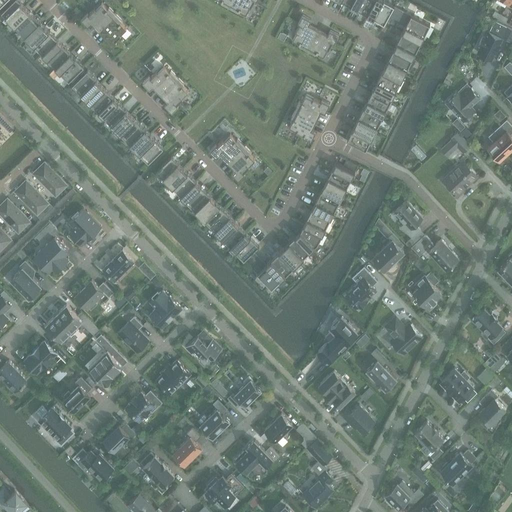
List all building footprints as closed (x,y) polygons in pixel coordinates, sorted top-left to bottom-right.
[(19,0),(13,0),(1,11),(10,20),(25,6),(19,0)] [(232,0),(229,6),(238,11),(239,9),(246,13),(250,6),(251,6),(254,0),(256,0),(257,0),(256,0),(232,0)] [(354,0),(351,6),(367,15),(375,0),(354,0)] [(384,0),(375,0),(367,15),(384,24),(391,11),(394,6),(394,5),(384,0)] [(88,26),(93,21),(100,28),(115,14),(109,7),(107,8),(101,2),(96,8),(95,7),(89,13),(88,12),(81,18),(88,26)] [(394,6),(391,11),(400,16),(408,21),(402,32),(421,41),(430,24),(411,15),(403,10),(394,5),(394,6)] [(25,6),(10,20),(19,29),(34,14),(25,6)] [(34,14),(19,29),(30,40),(45,25),(34,14)] [(121,22),(122,21),(115,14),(100,28),(108,36),(103,41),(110,48),(117,42),(115,40),(121,34),(127,28),(121,22)] [(300,43),(299,44),(307,49),(318,30),(308,25),(311,19),(303,14),(298,23),(300,24),(296,30),(297,31),(293,39),(300,43)] [(477,52),(491,59),(502,37),(500,37),(506,26),(495,20),(490,31),(488,31),(485,37),(483,36),(480,42),(479,43),(481,45),(478,52),(477,52)] [(45,25),(30,40),(43,53),(58,39),(45,25)] [(511,29),(506,26),(500,37),(502,37),(511,42),(511,29)] [(330,29),(327,35),(318,30),(307,49),(316,53),(317,52),(324,56),(328,48),(329,49),(333,42),(334,43),(339,34),(330,29)] [(402,32),(394,48),(413,58),(421,41),(402,32)] [(58,39),(43,53),(56,67),(71,52),(58,39)] [(394,48),(385,65),(404,74),(413,58),(394,48)] [(71,52),(56,67),(69,80),(77,72),(82,68),(84,66),(71,52)] [(511,62),(510,60),(503,67),(511,76),(511,62)] [(385,65),(377,81),(396,91),(404,74),(385,65)] [(150,89),(155,84),(162,92),(177,77),(170,70),(169,72),(163,66),(158,72),(157,71),(151,77),(149,75),(143,82),(150,89)] [(81,76),(72,84),(86,98),(101,83),(87,69),(85,71),(81,76)] [(182,85),(184,84),(177,77),(162,92),(170,99),(165,104),(172,111),(179,105),(177,104),(183,98),(182,97),(188,91),(182,85)] [(377,81),(371,92),(390,102),(396,91),(377,81)] [(101,83),(86,98),(99,111),(114,96),(101,83)] [(474,103),(480,98),(470,87),(461,96),(458,92),(446,103),(463,121),(464,120),(465,121),(470,116),(469,115),(475,110),(471,106),(471,105),(470,105),(474,102),(474,103)] [(371,92),(364,106),(383,116),(390,102),(371,92)] [(302,101),(300,100),(295,109),(315,118),(319,109),(325,112),(330,103),(322,99),(321,101),(313,97),(313,98),(305,94),(302,101)] [(114,96),(99,111),(107,120),(122,105),(114,96)] [(122,105),(107,120),(116,128),(131,114),(122,105)] [(364,106),(356,123),(375,132),(383,116),(364,106)] [(316,131),(310,128),(315,118),(295,109),(291,117),(293,118),(289,126),(297,129),(296,130),(304,134),(303,136),(311,140),(316,131)] [(499,109),(493,114),(499,121),(505,115),(499,109)] [(0,121),(10,132),(14,128),(0,113),(0,121)] [(131,114),(116,128),(124,137),(139,122),(131,114)] [(465,127),(457,118),(453,122),(461,131),(465,127)] [(511,124),(507,119),(488,136),(494,142),(488,147),(500,159),(511,147),(511,135),(511,134),(511,132),(511,124)] [(139,122),(124,137),(135,148),(150,133),(139,122)] [(356,123),(347,140),(366,149),(375,132),(356,123)] [(466,127),(461,131),(467,137),(471,133),(466,127)] [(470,145),(458,132),(451,138),(451,139),(441,149),(447,155),(457,145),(463,152),(470,145)] [(150,133),(135,148),(149,162),(164,147),(150,133)] [(217,157),(222,152),(229,160),(244,145),(237,139),(236,140),(230,134),(224,140),(224,139),(218,145),(216,143),(209,150),(217,157)] [(250,153),(251,152),(244,145),(229,160),(236,167),(231,172),(239,179),(245,173),(244,171),(250,166),(249,165),(255,159),(250,153)] [(172,155),(157,170),(168,181),(183,167),(172,155)] [(339,155),(331,172),(349,182),(358,165),(339,155)] [(463,160),(443,178),(453,189),(451,190),(457,197),(464,191),(462,189),(478,175),(463,160)] [(67,184),(45,161),(33,173),(56,195),(67,184)] [(268,166),(264,170),(268,174),(272,170),(268,166)] [(183,167),(168,181),(181,195),(196,180),(183,167)] [(331,172),(325,183),(344,192),(349,182),(331,172)] [(49,202),(26,180),(15,191),(37,214),(49,202)] [(196,180),(181,195),(192,206),(207,191),(196,180)] [(325,183),(320,193),(338,203),(344,192),(325,183)] [(77,192),(73,187),(54,205),(58,210),(77,192)] [(207,191),(192,206),(200,215),(215,200),(207,191)] [(320,193),(313,207),(331,217),(338,203),(320,193)] [(30,221),(8,198),(0,205),(0,213),(18,232),(30,221)] [(215,200),(200,215),(209,223),(224,209),(215,200)] [(415,224),(422,218),(406,201),(395,211),(401,218),(399,219),(403,223),(405,222),(411,228),(407,231),(412,237),(420,229),(415,224)] [(58,210),(54,205),(36,224),(40,228),(58,210)] [(313,207),(304,224),(323,233),(331,217),(313,207)] [(83,208),(70,221),(75,227),(70,232),(81,244),(87,238),(88,239),(101,226),(83,208)] [(224,209),(209,223),(220,234),(235,220),(224,209)] [(65,216),(60,211),(51,220),(56,225),(65,216)] [(375,223),(380,228),(384,223),(378,217),(375,223)] [(235,220),(220,234),(231,246),(246,231),(235,220)] [(40,228),(36,224),(17,242),(21,246),(40,228)] [(301,230),(295,235),(310,251),(318,243),(323,233),(304,224),(301,230)] [(42,230),(49,237),(53,233),(46,226),(42,230)] [(11,239),(0,227),(0,250),(11,239)] [(246,231),(231,246),(244,259),(249,255),(259,245),(258,244),(246,231)] [(376,259),(374,261),(380,267),(382,266),(385,269),(392,263),(398,258),(397,258),(404,251),(397,243),(400,240),(392,232),(388,236),(391,240),(373,257),(376,259)] [(425,234),(411,246),(420,255),(428,248),(429,250),(447,269),(459,258),(441,239),(434,245),(430,241),(431,241),(425,234)] [(295,235),(284,246),(299,261),(310,251),(295,235)] [(53,265),(57,269),(68,258),(64,254),(68,250),(55,236),(35,255),(49,269),(53,265)] [(410,239),(405,243),(410,248),(411,246),(414,243),(410,239)] [(21,246),(17,242),(0,258),(0,261),(3,264),(21,246)] [(284,246),(271,259),(286,274),(299,261),(284,246)] [(104,267),(115,278),(134,259),(123,248),(115,255),(111,259),(104,267)] [(26,255),(20,249),(17,252),(23,258),(26,255)] [(244,259),(251,266),(272,288),(286,274),(271,259),(262,268),(255,261),(249,255),(244,259)] [(499,268),(498,269),(499,269),(511,282),(511,257),(511,258),(510,257),(509,258),(499,268)] [(22,268),(11,279),(29,297),(41,286),(30,275),(35,270),(25,260),(20,266),(22,268)] [(139,267),(150,278),(155,273),(144,262),(139,267)] [(376,289),(373,286),(378,281),(364,266),(364,267),(367,270),(362,274),(365,278),(346,296),(357,307),(358,306),(360,307),(367,300),(366,299),(376,289)] [(436,303),(434,301),(437,298),(436,297),(441,292),(434,284),(439,280),(431,270),(426,275),(425,275),(416,283),(419,286),(413,291),(429,309),(436,303)] [(156,276),(152,280),(156,285),(161,280),(156,276)] [(99,286),(92,279),(86,284),(82,288),(76,294),(88,306),(91,309),(97,303),(94,300),(103,291),(109,297),(114,292),(103,281),(99,286)] [(182,307),(169,295),(163,289),(151,301),(157,307),(150,314),(162,326),(182,307)] [(0,325),(8,318),(2,312),(5,309),(6,310),(11,305),(2,295),(0,297),(0,325)] [(133,306),(128,301),(122,308),(125,310),(126,311),(128,311),(133,306)] [(78,315),(67,304),(47,323),(62,339),(68,333),(71,336),(78,329),(75,326),(82,320),(78,315)] [(484,307),(474,317),(480,324),(478,326),(483,331),(481,333),(487,339),(489,337),(494,342),(505,331),(500,326),(502,325),(496,319),(497,318),(491,312),(490,313),(484,307)] [(82,311),(78,315),(82,320),(86,315),(82,311)] [(149,340),(138,329),(143,325),(134,316),(129,321),(118,332),(137,351),(149,340)] [(319,350),(318,351),(320,352),(318,354),(324,359),(325,358),(327,359),(328,359),(338,350),(337,349),(345,342),(346,341),(348,343),(353,338),(352,336),(357,331),(342,316),(339,319),(338,317),(332,323),(333,324),(331,327),(333,329),(325,337),(328,340),(318,350),(319,350)] [(410,346),(413,347),(415,344),(415,342),(422,336),(410,324),(406,328),(396,317),(387,326),(396,336),(392,340),(404,353),(410,346)] [(207,333),(202,339),(198,335),(186,346),(192,352),(195,348),(203,356),(207,353),(208,354),(208,353),(212,357),(222,348),(207,333)] [(365,333),(361,338),(365,342),(369,338),(365,333)] [(107,350),(89,367),(105,383),(121,367),(116,362),(118,360),(114,356),(119,352),(111,343),(104,336),(98,342),(105,349),(107,350)] [(26,357),(25,358),(26,360),(26,359),(27,360),(28,361),(34,368),(35,369),(35,368),(36,369),(36,370),(37,371),(39,370),(38,369),(43,365),(45,364),(44,363),(51,357),(52,356),(56,352),(56,353),(57,352),(66,361),(70,356),(56,341),(51,346),(47,342),(48,342),(47,341),(46,341),(46,340),(45,339),(43,340),(40,344),(40,343),(38,345),(33,351),(32,351),(31,352),(26,357)] [(395,381),(394,380),(396,378),(390,371),(385,365),(384,366),(383,365),(388,360),(376,347),(371,352),(378,359),(367,369),(373,376),(372,377),(380,385),(381,384),(386,389),(388,387),(389,388),(395,381)] [(485,362),(491,368),(501,358),(495,352),(485,362)] [(9,359),(3,364),(1,362),(2,362),(0,359),(0,373),(9,382),(6,385),(11,391),(14,388),(15,389),(21,383),(22,384),(24,382),(23,381),(27,378),(9,359)] [(169,363),(161,371),(163,373),(157,379),(171,393),(191,373),(177,359),(171,365),(169,363)] [(67,373),(61,367),(54,374),(59,380),(67,373)] [(448,387),(447,388),(452,392),(459,399),(463,396),(467,401),(476,392),(471,387),(473,386),(466,379),(469,376),(464,371),(461,373),(455,367),(441,380),(448,387)] [(487,367),(480,374),(487,381),(494,375),(487,367)] [(355,391),(334,370),(320,384),(326,391),(324,393),(331,401),(334,398),(340,405),(355,391)] [(200,374),(195,379),(203,388),(208,383),(200,374)] [(79,406),(82,404),(81,404),(90,395),(87,392),(92,387),(81,376),(75,382),(78,385),(71,393),(69,391),(63,396),(65,398),(64,399),(75,410),(79,406)] [(249,376),(243,382),(245,384),(235,394),(233,392),(227,397),(236,406),(241,400),(245,404),(248,401),(249,402),(255,396),(255,395),(261,389),(258,386),(259,386),(257,384),(257,385),(249,376)] [(220,382),(216,378),(211,383),(215,387),(220,382)] [(208,384),(202,389),(207,394),(212,389),(208,384)] [(511,391),(507,386),(503,389),(511,398),(511,397),(511,391)] [(482,398),(488,404),(480,412),(490,423),(505,408),(495,398),(498,395),(491,389),(482,398)] [(142,390),(137,394),(136,393),(130,399),(131,400),(126,405),(139,418),(149,408),(152,411),(162,401),(150,390),(146,394),(142,390)] [(203,414),(197,420),(201,424),(204,427),(206,429),(207,431),(208,431),(213,436),(218,431),(219,431),(225,426),(224,425),(230,420),(225,415),(225,414),(223,413),(227,408),(218,398),(213,403),(218,408),(207,418),(203,414)] [(370,427),(368,426),(374,420),(359,404),(346,417),(350,422),(352,421),(363,431),(364,430),(366,432),(370,427)] [(46,425),(45,426),(50,432),(52,431),(58,437),(55,439),(61,445),(74,432),(70,427),(71,425),(52,405),(39,418),(46,425)] [(271,422),(265,429),(276,440),(282,434),(284,436),(288,432),(286,429),(292,423),(282,412),(275,419),(274,418),(271,422)] [(427,420),(415,431),(421,437),(418,440),(424,445),(420,449),(426,455),(432,449),(433,448),(444,437),(438,431),(438,430),(434,425),(433,426),(427,420)] [(119,424),(104,439),(114,450),(129,436),(131,438),(136,433),(137,434),(140,431),(134,425),(131,428),(126,423),(122,427),(119,424)] [(302,423),(297,428),(311,442),(316,437),(302,423)] [(185,464),(202,447),(196,441),(201,436),(192,427),(187,433),(190,436),(174,452),(185,464)] [(139,438),(143,443),(148,438),(144,433),(139,438)] [(334,455),(317,438),(307,447),(320,461),(313,468),(322,477),(304,494),(317,507),(335,490),(330,484),(334,480),(326,470),(328,469),(324,465),(334,455)] [(247,446),(249,448),(245,452),(243,451),(235,459),(247,471),(259,459),(265,465),(273,458),(265,450),(255,439),(247,446)] [(151,440),(144,447),(148,451),(155,444),(151,440)] [(75,450),(70,445),(65,450),(70,456),(75,450)] [(270,446),(265,450),(273,458),(275,459),(279,455),(270,446)] [(444,451),(439,446),(430,455),(435,460),(444,451)] [(99,452),(97,454),(91,449),(88,452),(83,447),(73,457),(78,463),(83,458),(88,463),(85,466),(91,472),(94,470),(102,478),(114,466),(99,452)] [(448,463),(447,462),(442,466),(443,467),(442,469),(454,481),(457,478),(472,463),(471,462),(476,457),(468,449),(463,454),(460,451),(448,463)] [(142,450),(136,455),(139,458),(145,453),(142,450)] [(151,452),(141,461),(144,465),(143,466),(148,471),(143,476),(149,481),(154,476),(157,479),(155,481),(159,486),(161,484),(163,485),(168,480),(170,482),(174,477),(173,476),(174,474),(167,467),(168,466),(163,461),(162,462),(155,455),(154,455),(151,452)] [(290,454),(284,460),(288,464),(294,458),(290,454)] [(133,458),(125,467),(130,473),(139,464),(133,458)] [(432,464),(428,460),(420,468),(425,472),(432,464)] [(209,488),(206,491),(221,507),(224,504),(225,505),(225,504),(230,509),(240,499),(235,494),(244,485),(231,473),(226,478),(223,475),(219,478),(219,477),(217,478),(216,477),(208,485),(209,486),(208,487),(209,488)] [(248,481),(240,473),(237,476),(245,484),(248,481)] [(385,494),(387,495),(385,496),(393,504),(394,502),(398,507),(408,498),(413,504),(424,493),(418,487),(414,492),(402,480),(399,483),(397,482),(385,494)] [(14,489),(9,494),(3,487),(0,490),(0,500),(7,509),(10,507),(14,511),(17,508),(21,511),(25,511),(30,507),(24,501),(25,500),(14,489)] [(158,511),(139,492),(130,501),(134,506),(131,509),(134,511),(146,511),(158,511)] [(254,507),(261,500),(255,495),(248,501),(254,507)] [(418,511),(445,511),(448,509),(438,498),(427,508),(425,506),(418,511)]
